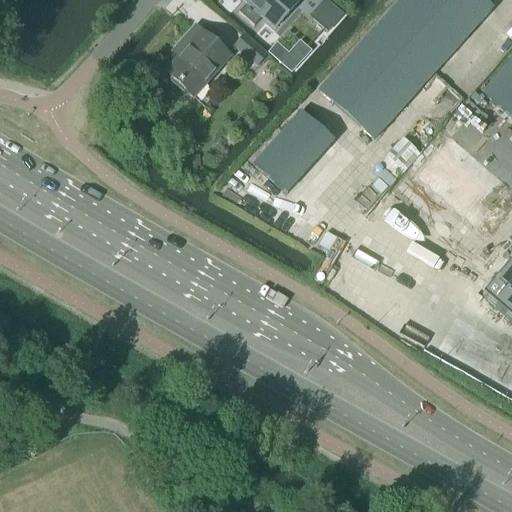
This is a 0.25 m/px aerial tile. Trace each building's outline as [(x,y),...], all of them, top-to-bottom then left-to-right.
[(238,0),(246,6),(237,16),(252,30),(261,20),(273,31),(275,29),(297,4),(292,0),(238,0)] [(374,145),(491,13),(476,0),(404,0),(319,97),(374,145)] [(193,101),(229,61),(195,31),(180,48),(186,54),(166,77),(193,101)] [(267,59),(255,49),(244,40),(234,51),(257,70),(267,59)] [(511,62),(482,98),(511,123),(511,62)] [(300,114),(251,168),(284,198),(333,144),(300,114)] [(511,169),(465,128),(416,185),(489,249),(511,222),(511,169)] [(511,325),(511,261),(511,263),(480,299),(511,325)]
